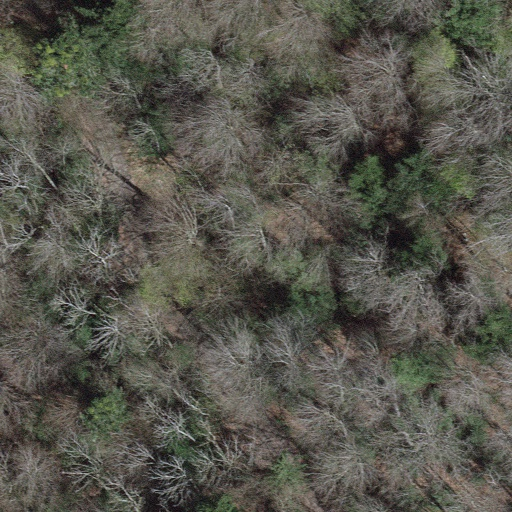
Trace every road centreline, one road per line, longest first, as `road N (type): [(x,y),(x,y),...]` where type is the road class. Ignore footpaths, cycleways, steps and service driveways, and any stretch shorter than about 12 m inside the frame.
road 1 (track): [(47,0),(138,256),(311,511)]
road 2 (track): [(511,118),(386,75),(275,0)]
